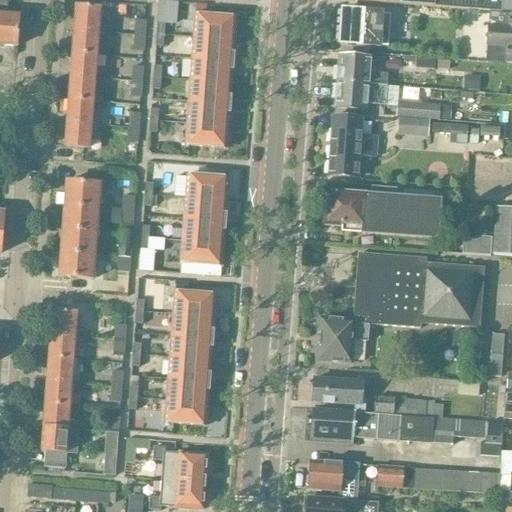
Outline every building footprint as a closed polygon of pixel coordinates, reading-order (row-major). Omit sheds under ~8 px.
[(0,0),(0,45),(16,46),(18,16),(7,16),(7,0),(0,0)] [(511,0),(349,0),(488,10),(511,12),(511,0)] [(75,7),(73,31),(98,33),(100,9),(75,7)] [(342,10),(340,44),(380,47),(381,36),(382,27),(383,13),(342,10)] [(488,26),(487,46),(506,48),(505,64),(511,64),(511,14),(493,14),(492,27),(488,26)] [(195,16),(193,38),(233,41),(235,19),(195,16)] [(135,21),(134,36),(144,37),(145,22),(135,21)] [(157,24),(156,35),(164,36),(164,25),(157,24)] [(73,31),(71,56),(96,58),(98,33),(73,31)] [(156,35),(155,47),(163,47),(164,36),(156,35)] [(133,52),(143,53),(144,37),(134,36),(133,52)] [(193,38),(191,60),(232,62),(233,41),(193,38)] [(71,56),(69,79),(94,81),(96,58),(71,56)] [(338,57),(336,83),(386,87),(386,76),(368,75),(369,59),(338,57)] [(434,71),(435,61),(415,59),(414,70),(434,71)] [(191,60),(190,81),(230,84),(232,62),(191,60)] [(132,67),(131,83),(141,83),(142,68),(132,67)] [(154,67),(153,79),(160,79),(161,68),(154,67)] [(463,91),(479,92),(480,78),(464,77),(463,91)] [(69,79),(67,101),(92,103),(94,81),(69,79)] [(153,79),(152,90),(160,90),(160,79),(153,79)] [(190,81),(188,104),(228,107),(230,84),(190,81)] [(130,98),(140,99),(141,83),(131,83),(130,98)] [(366,111),(366,106),(385,107),(386,87),(336,83),(335,109),(366,111)] [(67,101),(66,124),(91,126),(92,103),(67,101)] [(397,103),(395,118),(398,118),(398,119),(429,121),(439,122),(440,106),(397,103)] [(188,104),(186,124),(227,127),(228,107),(188,104)] [(150,110),(150,122),(157,122),(158,111),(150,110)] [(129,114),(128,129),(138,130),(139,114),(129,114)] [(333,117),(331,145),(377,148),(378,137),(361,135),(362,119),(333,117)] [(398,119),(397,131),(428,133),(429,121),(398,119)] [(150,122),(149,133),(157,134),(157,122),(150,122)] [(89,149),(91,126),(66,124),(64,147),(89,149)] [(186,124),(185,147),(225,150),(227,127),(186,124)] [(467,128),(432,125),(431,134),(466,137),(467,128)] [(499,128),(480,127),(479,137),(498,138),(499,128)] [(126,145),(137,145),(138,130),(128,129),(126,145)] [(376,158),(377,148),(331,145),(329,176),(358,178),(360,157),(376,158)] [(186,175),(185,198),(225,201),(227,178),(186,175)] [(66,182),(64,206),(98,209),(100,185),(66,182)] [(145,184),(144,196),(152,196),(152,185),(145,184)] [(328,192),(325,224),(362,227),(361,234),(434,239),(438,236),(439,214),(440,193),(371,188),(371,196),(328,192)] [(144,196),(143,207),(151,208),(152,196),(144,196)] [(122,197),(121,212),(133,212),(134,198),(122,197)] [(185,198),(183,220),(224,223),(225,201),(185,198)] [(64,206),(62,230),(96,232),(98,209),(64,206)] [(511,208),(495,207),(492,255),(511,256),(511,208)] [(120,226),(132,227),(133,212),(121,212),(120,226)] [(183,220),(182,242),(222,244),(224,223),(183,220)] [(142,228),(141,239),(148,240),(149,228),(142,228)] [(62,230),(60,254),(94,256),(96,232),(62,230)] [(120,235),(118,258),(130,259),(131,235),(120,235)] [(462,243),(461,253),(461,255),(490,257),(491,239),(490,239),(490,238),(469,237),(462,243)] [(141,239),(140,250),(148,251),(148,240),(141,239)] [(182,242),(180,265),(221,267),(222,244),(182,242)] [(92,280),(94,256),(60,254),(58,277),(92,280)] [(314,350),(314,355),(317,357),(317,361),(349,364),(351,342),(368,343),(369,326),(420,330),(420,325),(478,329),(483,268),(425,264),(425,260),(358,255),(353,323),(320,321),(320,324),(316,326),(316,331),(319,333),(318,348),(314,350)] [(116,274),(129,274),(130,259),(118,258),(116,274)] [(174,293),(172,316),(213,319),(215,296),(174,293)] [(136,302),(135,313),(143,314),(144,302),(136,302)] [(51,312),(50,337),(74,339),(76,314),(51,312)] [(135,313),(134,324),(142,325),(143,314),(135,313)] [(172,316),(170,338),(212,341),(213,319),(172,316)] [(115,326),(114,341),(124,342),(125,326),(115,326)] [(504,335),(492,334),(489,376),(501,377),(504,335)] [(50,337),(48,359),(72,361),(74,339),(50,337)] [(170,338),(169,358),(210,361),(212,341),(170,338)] [(114,341),(113,356),(123,357),(124,342),(114,341)] [(133,344),(132,356),(140,356),(141,345),(133,344)] [(132,356),(131,367),(139,368),(140,356),(132,356)] [(169,358),(167,380),(209,383),(210,361),(169,358)] [(48,359),(46,382),(71,384),(72,361),(48,359)] [(112,372),(111,387),(121,387),(122,373),(112,372)] [(314,379),(312,402),(355,406),(354,411),(365,412),(366,401),(360,400),(362,383),(316,380),(314,379)] [(167,380),(165,401),(207,404),(209,384),(209,383),(167,380)] [(46,382),(45,404),(69,406),(71,384),(46,382)] [(457,396),(478,398),(479,386),(458,384),(457,396)] [(110,403),(119,404),(121,387),(111,387),(110,403)] [(130,387),(129,399),(137,399),(137,388),(130,387)] [(511,421),(511,392),(506,392),(506,406),(504,406),(503,421),(511,421)] [(129,399),(128,410),(136,411),(137,399),(129,399)] [(314,410),(312,435),(376,440),(398,442),(419,444),(453,446),(453,438),(485,440),(485,444),(485,445),(476,444),(475,457),(499,458),(500,447),(501,447),(501,445),(502,445),(503,425),(487,423),(441,420),(443,406),(433,405),(433,402),(394,401),(374,399),(373,413),(379,414),(393,415),(392,416),(378,415),(314,410)] [(165,401),(164,425),(206,428),(207,404),(165,401)] [(45,404),(43,428),(67,430),(69,406),(45,404)] [(109,419),(108,433),(117,434),(118,419),(109,419)] [(43,428),(41,452),(45,452),(44,468),(65,470),(66,455),(76,456),(78,432),(75,431),(67,430),(43,428)] [(106,461),(115,462),(117,434),(108,433),(106,461)] [(153,449),(152,461),(162,462),(161,481),(204,485),(206,456),(165,453),(165,450),(153,449)] [(501,453),(500,463),(511,463),(511,453),(511,454),(501,453)] [(305,478),(304,485),(308,487),(307,491),(341,493),(342,480),(358,481),(359,467),(359,466),(350,465),(309,462),(308,475),(305,478)] [(403,470),(402,490),(498,496),(498,492),(509,493),(510,473),(511,473),(511,463),(500,463),(499,476),(403,470)] [(376,478),(376,488),(380,488),(402,490),(403,470),(381,469),(377,468),(376,478)] [(150,498),(149,511),(159,511),(160,511),(160,508),(202,511),(204,485),(161,481),(159,499),(150,498)] [(50,500),(51,489),(52,487),(28,485),(27,498),(50,500)] [(51,489),(50,500),(74,502),(75,491),(51,489)] [(75,491),(74,502),(98,504),(99,493),(75,491)] [(99,493),(98,504),(108,505),(108,506),(121,507),(122,496),(107,494),(108,493),(99,493)] [(511,493),(499,493),(499,501),(511,502),(511,493)] [(303,503),(302,511),(360,511),(361,503),(350,503),(307,499),(307,502),(303,503)]
